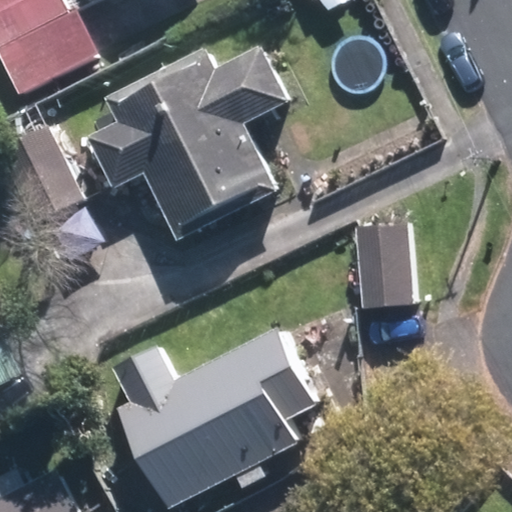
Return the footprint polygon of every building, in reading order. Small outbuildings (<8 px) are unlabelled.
[(0,0),(0,32),(27,88),(107,48),(85,3),(77,7),(73,0),(18,0),(17,0),(0,0)] [(301,94),(273,39),(227,62),(216,41),(116,91),(128,118),(98,132),(125,184),(153,170),(186,236),(287,186),(254,118),(301,94)] [(9,145),(44,217),(94,194),(58,122),(9,145)] [(367,239),(370,302),(421,300),(417,237),(367,239)] [(326,404),(287,328),(184,381),(166,345),(121,366),(140,402),(128,408),(177,506),(308,439),(298,418),(326,404)] [(0,374),(11,369),(0,347),(0,374)] [(88,511),(65,466),(0,498),(0,511),(88,511)]
